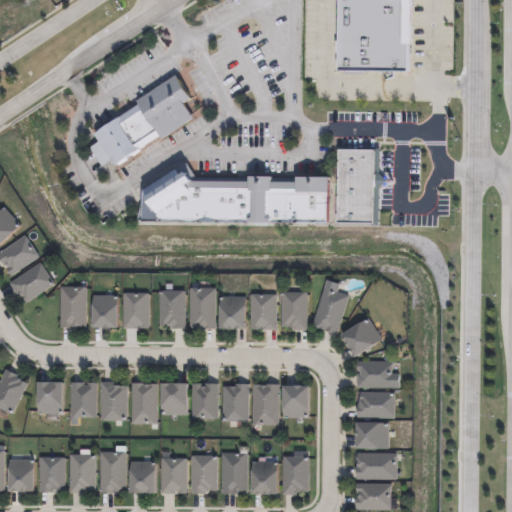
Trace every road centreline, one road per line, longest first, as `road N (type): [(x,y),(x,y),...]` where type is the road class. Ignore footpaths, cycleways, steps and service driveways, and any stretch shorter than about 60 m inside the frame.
road 1 (secondary): [(474,0),(470,511)]
road 2 (residential): [(0,319),(28,350),(58,357),(322,366)]
road 3 (secondary): [(509,511),(511,268)]
road 4 (secondary): [(0,117),(182,0)]
road 5 (residential): [(322,366),(331,388),(321,511)]
